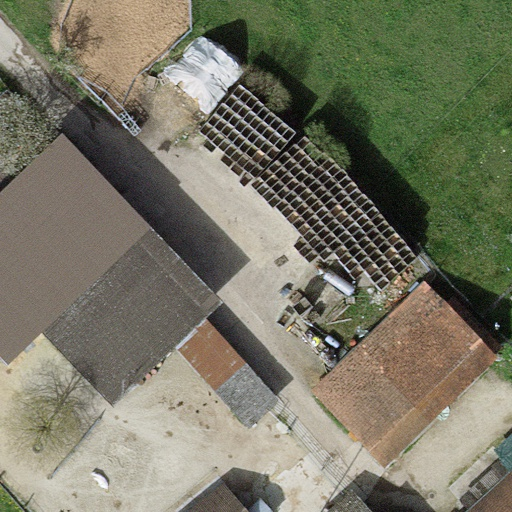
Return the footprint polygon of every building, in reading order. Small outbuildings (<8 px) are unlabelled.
[(195,321),(125,245),(40,325),(113,401),(195,321)] [(425,286),(315,392),(371,450),(481,344),(425,286)] [(184,336),(245,410),(275,385),(215,311),(184,336)] [(359,511),(356,509),(352,511),(511,511),(511,488),(486,511),(359,511)] [(240,511),(225,494),(202,511),(240,511)]
